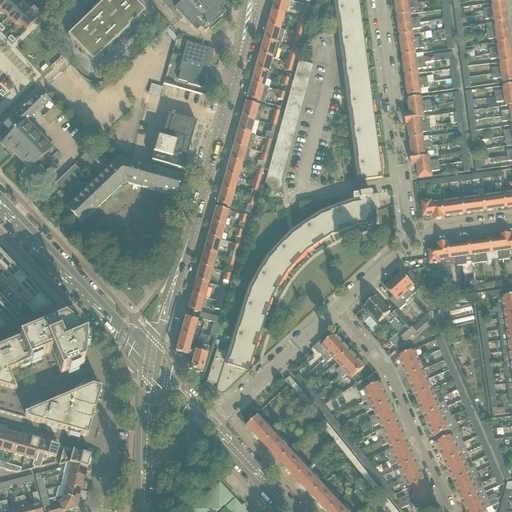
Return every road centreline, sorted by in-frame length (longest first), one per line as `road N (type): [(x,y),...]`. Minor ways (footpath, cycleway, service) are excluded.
road 1 (secondary): [(151,363),(250,0)]
road 2 (residential): [(412,238),(379,0)]
road 3 (residential): [(450,511),(385,367),(337,309)]
road 4 (tertiary): [(151,363),(0,206)]
road 5 (residential): [(210,424),(337,309)]
road 6 (secondary): [(142,493),(151,363)]
